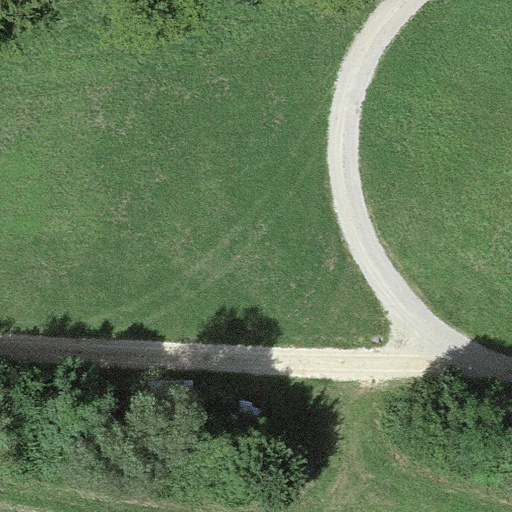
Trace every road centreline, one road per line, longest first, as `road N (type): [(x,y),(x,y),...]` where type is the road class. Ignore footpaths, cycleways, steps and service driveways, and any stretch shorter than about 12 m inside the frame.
road 1 (track): [(411,0),(371,45),(349,113),(346,160),(358,233),(402,314),(465,359),(511,370)]
road 2 (track): [(465,359),(0,350)]
